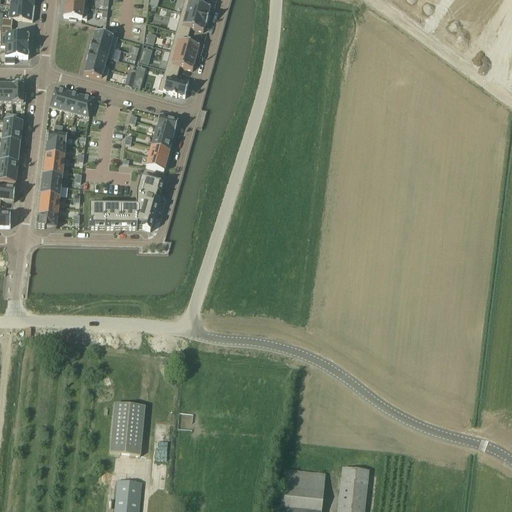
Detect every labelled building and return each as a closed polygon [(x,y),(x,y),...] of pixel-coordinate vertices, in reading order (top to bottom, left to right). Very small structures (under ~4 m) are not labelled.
[(10,0),(10,8),(34,10),(35,0),(10,0)] [(65,0),(65,4),(65,8),(85,11),(85,10),(87,0),(85,0),(65,0)] [(185,0),(181,15),(207,23),(209,17),(208,17),(210,10),(197,7),(198,0),(185,0)] [(406,0),(404,4),(413,10),(419,0),(406,0)] [(430,0),(419,0),(413,10),(421,16),(432,1),(430,0)] [(491,0),(476,0),(476,1),(490,12),(497,4),(491,0)] [(476,1),(470,10),(484,21),(490,12),(476,1)] [(2,20),(1,29),(12,29),(12,22),(32,24),(34,10),(10,8),(8,21),(2,20)] [(65,8),(63,20),(69,20),(69,22),(76,23),(76,21),(86,22),(88,11),(85,10),(85,11),(65,8)] [(470,10),(463,18),(478,29),(484,21),(470,10)] [(181,15),(175,35),(188,38),(190,31),(203,34),(205,28),(206,28),(207,23),(181,15)] [(463,18),(457,28),(471,38),(478,29),(463,18)] [(1,29),(0,49),(5,49),(28,49),(28,37),(11,37),(12,29),(1,29)] [(92,45),(114,52),(117,41),(95,34),(92,45)] [(175,35),(170,54),(195,61),(199,49),(186,45),(188,38),(175,35)] [(148,36),(145,45),(153,48),(156,38),(148,36)] [(92,45),(89,56),(107,61),(111,62),(114,52),(92,45)] [(5,49),(5,66),(14,66),(15,61),(28,61),(28,49),(5,49)] [(143,51),(140,65),(148,67),(151,53),(143,51)] [(170,54),(165,73),(177,77),(179,69),(192,73),(195,61),(170,54)] [(89,56),(86,66),(86,67),(86,66),(104,71),(107,61),(89,56)] [(86,67),(83,77),(106,83),(109,72),(104,71),(86,66),(86,67)] [(137,69),(135,77),(142,79),(145,71),(137,69)] [(162,80),(158,93),(170,96),(170,97),(177,99),(177,98),(185,100),(188,88),(175,84),(177,77),(165,73),(163,81),(162,80)] [(128,76),(125,89),(131,90),(135,78),(129,76),(128,76)] [(2,87),(2,106),(12,106),(13,87),(2,87)] [(13,87),(12,106),(25,106),(26,96),(23,95),(23,88),(23,87),(13,87)] [(55,90),(49,109),(62,113),(68,94),(55,90)] [(68,94),(62,113),(75,117),(81,97),(68,94)] [(81,97),(75,117),(88,120),(94,101),(81,97)] [(159,119),(156,130),(175,135),(177,124),(159,119)] [(3,128),(3,133),(21,135),(22,130),(23,125),(4,122),(3,128)] [(156,130),(154,139),(172,144),(175,135),(156,130)] [(3,133),(1,143),(20,145),(21,135),(3,133)] [(48,136),(47,147),(65,149),(67,138),(48,136)] [(154,139),(151,149),(169,154),(172,144),(154,139)] [(1,143),(0,153),(19,156),(20,145),(1,143)] [(47,147),(45,157),(64,159),(65,149),(47,147)] [(151,149),(148,159),(166,164),(169,154),(151,149)] [(0,153),(0,154),(0,163),(18,166),(19,156),(0,153)] [(45,157),(44,167),(63,169),(64,159),(45,157)] [(148,159),(145,169),(164,174),(166,164),(148,159)] [(0,163),(0,174),(17,176),(18,166),(0,163)] [(43,177),(62,179),(63,169),(44,167),(43,177)] [(0,174),(0,184),(15,187),(17,176),(0,174)] [(42,177),(41,187),(61,189),(62,179),(43,177),(43,176),(42,177)] [(89,209),(89,232),(137,232),(137,228),(143,228),(142,232),(150,234),(162,188),(160,187),(156,186),(152,185),(149,184),(145,183),(141,182),(140,181),(136,198),(136,209),(89,209)] [(40,197),(40,198),(41,198),(41,197),(60,200),(61,189),(41,187),(40,197)] [(0,189),(0,204),(0,203),(13,204),(15,191),(0,189)] [(41,198),(39,208),(58,210),(60,200),(41,197),(41,198)] [(39,208),(38,218),(57,220),(58,210),(39,208)] [(0,216),(0,230),(10,230),(10,217),(0,216)] [(37,222),(36,229),(45,230),(45,229),(56,230),(57,220),(38,218),(38,222),(37,222)] [(111,456),(141,458),(145,409),(116,406),(111,456)] [(158,426),(158,440),(167,440),(168,426),(158,426)] [(364,511),(369,472),(342,469),(337,511),(364,511)] [(321,511),(325,476),(284,472),(280,510),(279,511),(321,511)] [(117,483),(114,511),(138,511),(142,485),(117,483)]
